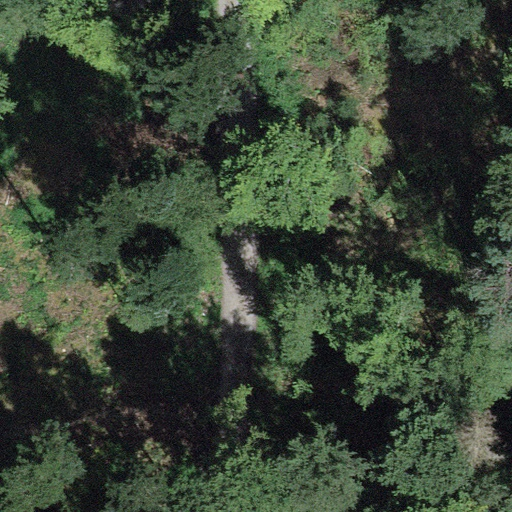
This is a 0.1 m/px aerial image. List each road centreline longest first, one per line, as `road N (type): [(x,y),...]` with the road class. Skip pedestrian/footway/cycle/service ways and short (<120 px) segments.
road 1 (track): [(239,109),(254,333),(217,511)]
road 2 (track): [(141,0),(239,109)]
